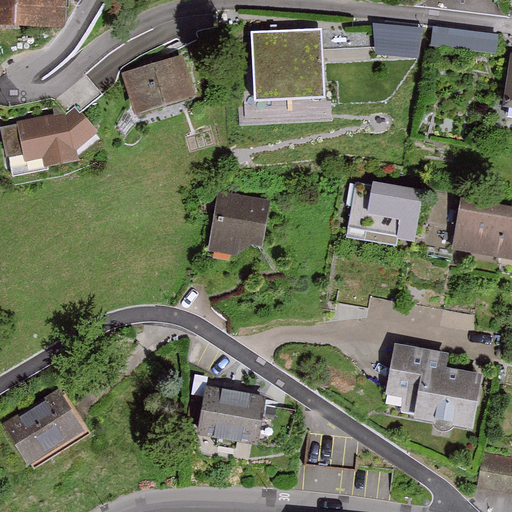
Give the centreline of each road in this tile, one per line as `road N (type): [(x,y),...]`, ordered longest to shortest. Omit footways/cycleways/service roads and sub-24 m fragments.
road 1 (residential): [(450,511),(428,477),(179,315),(115,318),(0,384)]
road 2 (residential): [(511,29),(231,0),(138,22),(62,79),(9,90)]
road 3 (residential): [(356,511),(186,501),(127,511)]
road 4 (residential): [(9,90),(57,53),(95,0)]
